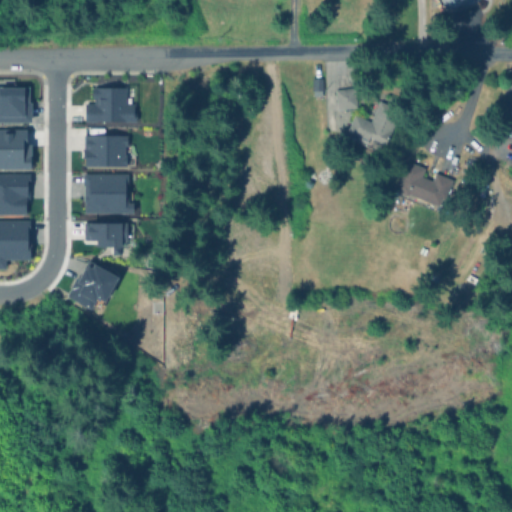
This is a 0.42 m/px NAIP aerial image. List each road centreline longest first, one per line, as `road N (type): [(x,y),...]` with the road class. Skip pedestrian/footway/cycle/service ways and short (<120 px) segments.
road 1 (residential): [(511,51),(170,50)]
road 2 (residential): [(0,291),(38,276),(52,249),(48,50)]
road 3 (residential): [(170,50),(0,50)]
